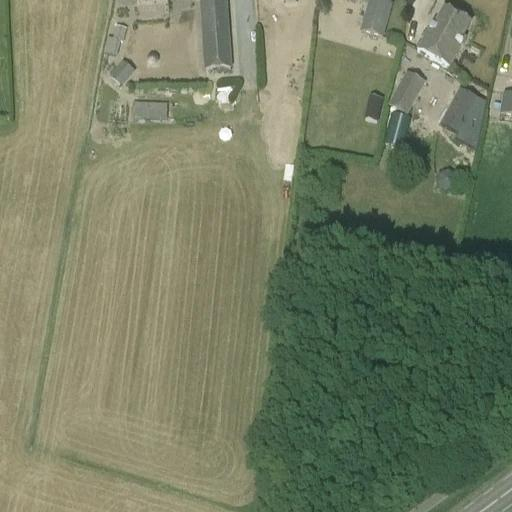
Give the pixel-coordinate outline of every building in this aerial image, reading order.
[(198,0),(203,73),(230,72),(225,0),(198,0)] [(392,7),(369,0),(359,35),(382,42),(392,7)] [(462,39),(469,25),(443,11),(436,26),(433,24),(416,54),(448,71),(464,40),(462,39)] [(112,41),(112,43),(119,45),(122,46),(126,31),(115,29),(112,41)] [(118,68),(109,79),(122,90),(131,79),(118,68)] [(405,76),(387,108),(406,119),(424,86),(405,76)] [(460,93),(441,128),(460,137),(478,103),(460,93)] [(511,96),(502,95),(498,117),(511,119),(511,96)] [(132,105),(132,122),(166,123),(166,106),(132,105)] [(390,117),(383,148),(403,152),(410,121),(390,117)]
